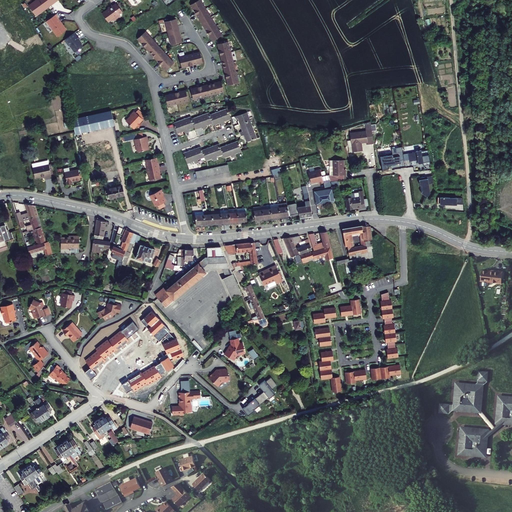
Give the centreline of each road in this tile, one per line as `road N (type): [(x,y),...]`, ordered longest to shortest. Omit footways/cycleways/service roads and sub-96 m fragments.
road 1 (residential): [(0,467),(97,399),(44,328),(1,343)]
road 2 (secondary): [(401,221),(362,218),(185,238)]
road 3 (secondary): [(185,238),(67,204),(0,196)]
road 4 (residential): [(153,85),(126,43),(86,27),(80,11),(96,0)]
road 5 (residential): [(153,85),(210,71),(184,13)]
road 6 (residential): [(401,221),(403,279),(369,293),(372,319)]
